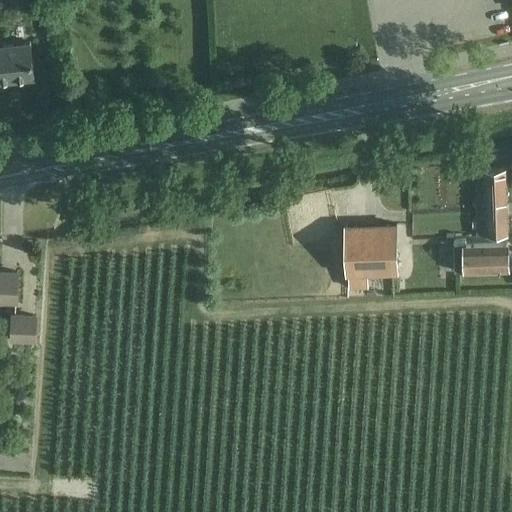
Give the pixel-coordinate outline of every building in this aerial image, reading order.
[(0,79),(34,76),(30,40),(0,43),(0,79)] [(505,169),(475,170),(477,233),(507,232),(505,169)] [(393,224),(376,224),(344,225),(345,274),(394,273),(393,224)] [(466,240),(455,241),(456,272),(509,270),(508,244),(467,245),(466,240)] [(0,301),(16,302),(17,271),(0,270),(0,301)] [(13,314),(12,338),(35,339),(36,315),(13,314)]
